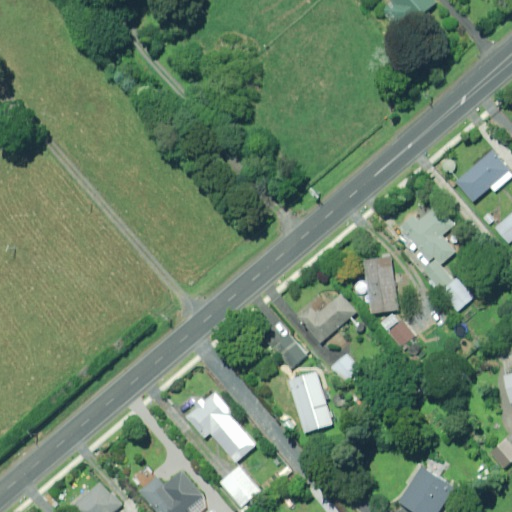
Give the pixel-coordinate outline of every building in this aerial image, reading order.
[(394,0),(395,1),(384,11),(404,35),(441,3),(438,0),(394,0)] [(511,180),(511,170),(496,152),(459,183),(476,203),(493,188),(497,193),(511,180)] [(443,291),(455,280),(443,266),(460,253),(446,236),(457,226),(440,206),(424,220),(419,215),(404,228),(434,264),(426,271),(434,280),(431,283),(440,293),(443,291)] [(511,243),(511,217),(498,229),(511,244),(511,243)] [(403,310),(394,257),(366,262),(375,315),(403,310)] [(455,280),(443,291),(462,314),(478,300),(459,277),(455,280)] [(352,320),(337,301),(319,316),(313,309),(299,320),(321,346),(352,320)] [(398,327),(390,317),(383,324),(405,349),(418,338),(404,321),(398,327)] [(311,355),(293,335),(277,350),(294,370),(311,355)] [(363,371),(349,355),(334,368),(348,384),(363,371)] [(511,362),(500,366),(510,405),(511,404),(511,362)] [(337,425),(321,373),(292,382),(308,434),(337,425)] [(198,406),(200,408),(189,417),(208,439),(214,434),(224,446),(218,451),(230,464),(235,460),(239,464),(259,447),(234,417),(236,415),(218,393),(209,401),(206,398),(198,406)] [(443,511),(458,488),(442,478),(447,468),(428,456),(410,485),(413,487),(402,503),(416,511),(443,511)] [(263,492),(242,468),(223,483),(244,508),(263,492)] [(208,497),(186,471),(167,486),(161,477),(143,491),(159,511),(195,511),(193,509),(208,497)] [(110,485),(107,488),(103,484),(73,511),(118,511),(122,508),(127,504),(110,485)]
